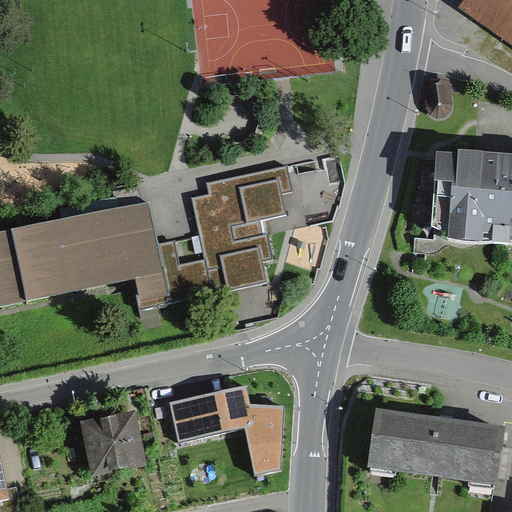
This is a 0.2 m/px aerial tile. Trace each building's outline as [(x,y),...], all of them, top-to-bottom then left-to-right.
[(511,0),(476,0),(470,9),(511,38),(511,0)] [(511,168),(442,164),(437,236),(455,238),(454,244),(511,248),(511,168)] [(0,309),(128,283),(134,313),(264,286),(260,267),(272,264),(263,224),(286,219),(276,173),(203,189),(205,197),(187,201),(194,236),(153,244),(145,206),(0,235),(0,309)] [(255,479),(288,474),(279,409),(253,412),(250,392),(173,403),(178,444),(248,434),(255,479)] [(374,471),(493,489),(501,435),(382,417),(374,471)] [(141,469),(132,423),(86,433),(95,479),(141,469)] [(0,455),(0,509),(11,507),(0,455)]
